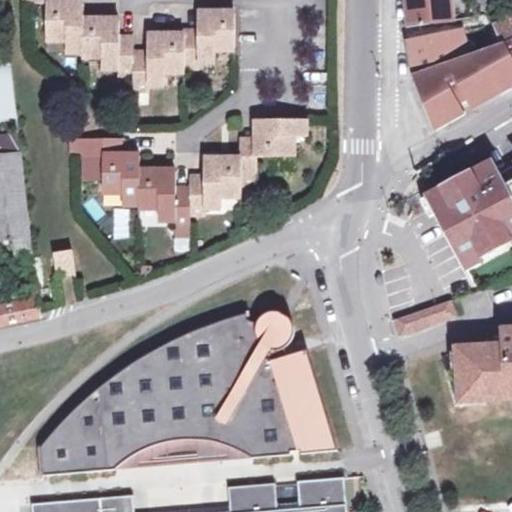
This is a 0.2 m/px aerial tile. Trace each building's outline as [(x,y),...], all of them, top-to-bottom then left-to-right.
[(185,32),(186,37),(150,37),(150,53),(134,53),(134,38),(120,38),(119,20),(84,20),(84,4),(72,4),(61,4),(60,0),(25,0),(26,3),(50,3),(50,42),(68,42),(68,53),(83,53),(83,57),(105,57),(105,69),(120,69),(120,75),(135,75),(135,91),(149,92),(149,85),(165,85),(165,73),(186,73),(186,68),(199,69),(199,63),(214,63),(214,51),(234,52),(234,12),(201,12),(201,33),(185,32)] [(407,0),(408,4),(410,27),(452,21),(449,0),(407,0)] [(503,45),(511,41),(511,19),(497,26),(503,45)] [(416,78),(466,59),(459,33),(416,41),(414,42),(411,42),(410,46),(415,72),(416,78)] [(511,41),(503,45),(466,59),(416,78),(417,83),(435,131),(466,114),(460,104),(454,92),(461,87),(468,100),(511,76),(511,41)] [(68,42),(50,42),(50,53),(68,53),(68,42)] [(214,51),(214,63),(234,63),(234,52),(214,51)] [(83,69),(105,69),(105,57),(83,57),(83,69)] [(10,63),(0,63),(0,120),(18,118),(10,63)] [(165,73),(165,85),(186,86),(186,73),(165,73)] [(511,84),(511,76),(468,100),(471,106),(511,84)] [(461,87),(454,92),(460,104),(468,100),(461,87)] [(241,149),(241,159),(205,160),(205,179),(191,180),(191,190),(176,191),(176,171),(139,172),(139,155),(122,154),(111,154),(111,140),(77,140),(76,155),(107,155),(107,193),(125,193),(125,206),(139,206),(139,211),(161,211),(161,221),(176,221),(177,227),(192,226),(192,215),(206,214),(205,210),(223,210),(223,198),(242,198),(242,185),(258,185),(257,154),(295,154),(295,137),(307,137),(307,120),(257,121),(257,138),(258,150),(241,149)] [(0,136),(0,239),(13,239),(14,255),(33,254),(21,134),(0,136)] [(241,138),(241,149),(258,150),(257,138),(241,138)] [(122,140),(111,140),(111,154),(122,154),(122,140)] [(491,159),(422,191),(466,271),(511,248),(511,199),(503,183),(491,159)] [(511,178),(503,183),(511,199),(511,178)] [(107,206),(125,206),(125,193),(107,193),(107,206)] [(223,198),(223,210),(242,210),(242,198),(223,198)] [(139,221),(161,221),(161,211),(139,211),(139,221)] [(60,275),(75,273),(72,253),(57,255),(60,275)] [(18,264),(24,301),(40,298),(34,261),(18,264)] [(40,298),(24,301),(0,306),(0,326),(43,317),(40,298)] [(451,300),(398,319),(403,333),(457,315),(451,300)] [(160,445),(166,444),(177,441),(195,440),(202,441),(212,442),(229,446),(255,459),(292,456),(293,453),(303,452),(303,455),(339,452),(309,351),(284,358),(281,349),(285,347),(288,345),(290,343),(292,341),(293,338),(294,336),(295,333),(295,330),(294,327),(294,324),(292,321),(289,317),(286,315),(284,313),(278,312),(275,312),(269,313),(267,314),(264,316),(262,318),(260,320),(258,326),(249,323),(246,316),(219,324),(163,348),(137,364),(114,380),(94,398),(73,418),(42,450),(46,478),(116,471),(144,451),(160,445)] [(506,333),(453,352),(454,370),(454,371),(462,370),(464,398),(486,397),(500,396),(501,396),(501,389),(511,387),(511,335),(506,336),(506,333)] [(454,371),(454,370),(448,370),(457,402),(486,400),(486,397),(464,398),(462,370),(454,371)] [(500,396),(500,399),(511,398),(511,387),(501,389),(501,396),(500,396)] [(177,441),(166,444),(168,455),(200,453),(202,441),(195,440),(177,441)] [(128,498),(32,506),(32,511),(346,511),(346,502),(347,502),(345,479),(298,483),(300,505),(278,506),(276,485),(229,489),(230,511),(190,511),(185,511),(134,511),(134,497),(128,498)]
